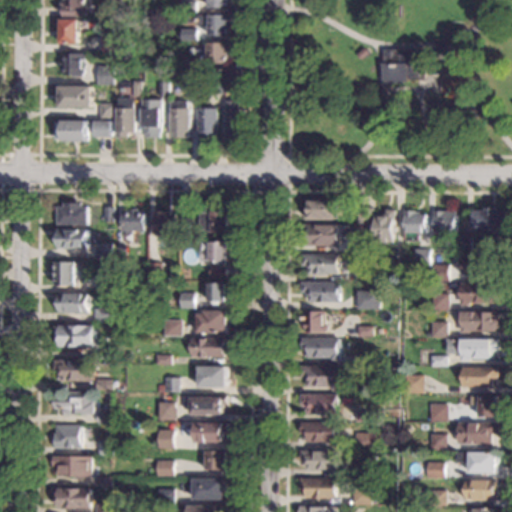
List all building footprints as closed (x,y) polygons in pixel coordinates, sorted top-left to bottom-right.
[(83,0),(83,8),(87,8),(87,15),(82,15),(82,17),(62,17),(62,9),(60,9),(60,1),(63,1),(63,0),(83,0)] [(233,0),(233,8),(208,8),(208,6),(203,6),(203,0),(233,0)] [(197,3),(197,13),(182,13),(182,2),(197,3)] [(233,26),(229,26),(229,36),(207,36),(207,27),(198,27),(198,15),(233,15),(233,26)] [(79,22),(81,22),(81,32),(79,32),(79,45),(59,45),(59,20),(79,20),(79,22)] [(198,41),(182,41),(182,30),(198,30),(198,41)] [(117,52),(101,52),(101,37),(117,37),(117,52)] [(232,54),(231,54),(231,56),(228,56),(228,64),(208,64),(208,63),(206,63),(206,52),(208,52),(208,43),(232,43),(232,54)] [(370,54),(363,60),(358,55),(366,49),(370,54)] [(426,81),(409,81),(409,82),(405,82),(405,84),(387,84),(387,83),(384,83),(384,50),(426,51),(426,81)] [(84,62),(86,62),(86,70),(84,70),(84,77),(72,77),(71,76),(62,76),(62,68),(60,68),(60,60),(63,60),(63,52),(84,52),(84,62)] [(196,69),(183,69),(183,58),(196,58),(196,69)] [(115,86),(98,86),(98,68),(115,68),(115,86)] [(241,83),(226,83),(226,71),(241,71),(241,83)] [(197,96),(187,96),(187,80),(197,80),(197,96)] [(225,95),(214,95),(214,81),(225,81),(225,95)] [(144,97),(134,97),(134,82),(144,82),(144,97)] [(170,97),(160,97),(160,83),(169,83),(170,83),(170,97)] [(93,109),(60,109),(60,87),(93,87),(93,109)] [(135,109),(137,109),(137,133),(130,133),(129,137),(117,137),(117,109),(119,109),(119,100),(135,100),(135,109)] [(163,133),(161,133),(161,138),(146,138),(146,133),(144,133),(144,100),(163,100),(163,133)] [(239,110),(244,110),(244,134),(238,134),(238,139),(226,139),(226,101),(239,101),(239,110)] [(189,109),(191,109),(191,134),(189,134),(189,138),(172,138),(172,102),(189,102),(189,109)] [(113,119),(100,119),(100,105),(113,105),(113,119)] [(218,134),(217,134),(217,138),(200,138),(200,134),(198,133),(198,110),(218,110),(218,134)] [(89,142),(78,142),(78,144),(72,144),(72,143),(62,142),(62,140),(55,140),(55,122),(89,121),(89,142)] [(113,138),(97,138),(97,123),(113,123),(113,138)] [(340,221),(308,221),(308,212),(311,212),(311,202),(340,202),(340,221)] [(82,208),(88,208),(88,225),(58,225),(58,208),(64,208),(64,203),(82,203),(82,208)] [(114,222),(104,222),(104,208),(114,208),(114,222)] [(497,212),(508,212),(508,232),(475,232),(475,212),(487,212),(487,208),(497,209),(497,212)] [(138,213),(146,213),(146,232),(133,232),(133,236),(126,236),(126,232),(124,232),(124,212),(132,212),(132,209),(138,209),(138,213)] [(373,224),(358,224),(358,209),(373,209),(373,224)] [(396,221),(395,221),(395,243),(376,243),(376,215),(386,215),(386,210),(396,210),(396,221)] [(416,213),(420,213),(420,215),(427,215),(427,234),(420,234),(420,242),(406,242),(406,212),(416,212),(416,213)] [(445,215),(457,215),(457,234),(435,234),(435,212),(445,212),(445,215)] [(172,216),(176,216),(176,235),(155,235),(155,213),(172,213),(172,216)] [(228,233),(201,233),(201,213),(229,213),(228,233)] [(191,238),(180,238),(180,224),(181,224),(191,224),(191,238)] [(341,247),(309,247),(309,237),(303,237),(303,225),(341,225),(341,247)] [(89,249),(59,249),(59,235),(55,235),(55,230),(89,230),(89,249)] [(472,252),(462,252),(462,237),(471,237),(472,237),(472,252)] [(374,254),(358,254),(358,239),(374,239),(374,254)] [(497,254),(482,254),(482,239),(497,239),(497,254)] [(229,262),(219,262),(219,264),(215,264),(215,262),(201,262),(201,251),(211,251),(211,243),(229,243),(229,262)] [(112,260),(97,260),(97,244),(112,244),(112,260)] [(127,264),(117,264),(117,247),(118,247),(127,247),(127,264)] [(431,265),(418,265),(418,251),(431,251),(431,265)] [(340,275),(308,275),(308,267),(302,267),(302,255),(340,255),(340,275)] [(495,276),(462,276),(462,256),(495,256),(495,276)] [(77,286),(56,286),(56,263),(77,263),(77,286)] [(164,280),(148,280),(149,265),(164,265),(164,280)] [(374,283),(358,282),(358,266),(374,266),(374,283)] [(402,282),(386,282),(386,266),(402,266),(402,282)] [(227,278),(211,278),(211,268),(227,268),(227,278)] [(448,283),(432,283),(432,268),(448,268),(448,283)] [(113,293),(97,292),(97,275),(113,275),(113,293)] [(229,302),(221,302),(221,305),(214,305),(214,302),(210,302),(210,283),(229,283),(229,302)] [(340,303),(308,303),(308,297),(305,294),(302,294),(302,283),(340,283),(340,303)] [(496,285),(498,285),(498,302),(496,302),(496,304),(471,304),(471,306),(461,306),(462,284),(496,284),(496,285)] [(380,309),(357,310),(357,291),(380,291),(380,309)] [(90,313),(60,313),(60,294),(90,295),(90,313)] [(196,309),(182,309),(182,294),(196,294),(196,309)] [(448,311),(432,310),(432,295),(448,295),(448,311)] [(111,324),(96,324),(96,310),(111,310),(111,324)] [(228,334),(199,334),(199,313),(205,313),(205,311),(228,312),(228,334)] [(325,325),(327,327),(327,330),(325,333),(306,333),(306,312),(325,312),(325,325)] [(496,313),(498,313),(498,319),(497,319),(497,321),(499,323),(499,328),(496,330),(496,332),(471,332),(471,334),(462,334),(462,312),(496,312),(496,313)] [(183,337),(165,337),(165,321),(183,321),(183,337)] [(448,338),(432,338),(432,323),(448,323),(448,338)] [(95,348),(80,348),(80,349),(69,349),(69,347),(56,347),(56,327),(95,327),(95,348)] [(373,337),(358,337),(358,327),(363,327),(373,327),(373,337)] [(225,358),(193,357),(193,338),(225,338),(225,358)] [(340,361),(331,361),(331,359),(307,359),(307,350),(302,350),(302,338),(340,339),(340,361)] [(499,351),(494,351),(494,360),(470,360),(470,362),(461,362),(461,355),(447,355),(447,340),(499,340),(499,351)] [(112,360),(97,360),(97,344),(112,344),(112,360)] [(173,365),(158,365),(158,356),(173,356),(173,365)] [(373,366),(357,366),(357,356),(362,356),(373,356),(373,366)] [(448,367),(432,367),(432,357),(448,357),(448,367)] [(95,382),(61,382),(61,371),(55,371),(56,360),(95,361),(95,382)] [(340,368),(354,368),(354,383),(340,383),(340,390),(330,390),(330,387),(307,387),(307,378),(301,378),(301,367),(340,367),(340,368)] [(227,388),(219,388),(219,390),(214,390),(214,388),(200,388),(200,368),(227,368),(227,388)] [(498,379),(493,379),(493,388),(463,388),(464,368),(498,368),(498,379)] [(425,394),(406,394),(406,376),(425,376),(425,394)] [(180,393),(165,393),(165,379),(180,379),(180,393)] [(113,391),(97,391),(97,380),(113,381),(113,391)] [(92,402),(99,402),(99,409),(94,409),(94,415),(64,415),(64,409),(55,409),(56,396),(68,396),(68,393),(92,393),(92,402)] [(228,407),(225,407),(225,416),(193,416),(193,395),(228,395),(228,407)] [(338,416),(330,416),(330,414),(307,414),(307,406),(302,406),(302,395),(338,395),(338,416)] [(497,418),(480,418),(480,410),(478,410),(478,406),(472,406),(472,397),(497,397),(497,418)] [(176,421),(159,421),(159,403),(162,403),(176,403),(176,421)] [(448,405),(448,422),(431,422),(431,405),(448,405)] [(381,422),(356,422),(356,412),(358,412),(381,412),(381,422)] [(113,424),(98,424),(98,413),(113,413),(113,424)] [(227,433),(225,433),(225,443),(197,443),(197,423),(227,423),(227,433)] [(337,443),(307,443),(307,435),(301,435),(301,423),(337,423),(337,443)] [(499,435),(493,435),(492,445),(459,445),(459,423),(499,423),(499,435)] [(83,449),(54,449),(54,434),(57,434),(57,426),(83,426),(83,449)] [(375,449),(356,449),(356,434),(375,434),(375,449)] [(177,435),(177,449),(162,449),(162,435),(177,435)] [(447,450),(431,450),(431,436),(447,436),(447,450)] [(112,456),(98,456),(98,442),(112,442),(112,456)] [(337,471),(307,471),(307,462),(301,462),(301,451),(337,451),(337,471)] [(226,470),(207,470),(207,452),(226,452),(226,470)] [(495,474),(470,474),(470,463),(457,463),(457,453),(496,453),(495,474)] [(92,477),(83,477),(83,478),(68,478),(68,476),(59,476),(59,467),(53,467),(54,457),(92,457),(92,477)] [(175,476),(158,476),(158,462),(175,462),(175,476)] [(445,479),(428,479),(428,463),(445,463),(445,479)] [(372,479),(356,479),(356,468),(372,468),(372,479)] [(112,488),(97,488),(97,478),(111,478),(112,478),(112,488)] [(226,492),(228,492),(228,500),(195,500),(195,491),(193,491),(193,485),(195,485),(195,479),(226,479),(226,492)] [(337,499),(307,499),(307,491),(301,491),(301,479),(337,479),(337,499)] [(496,500),(466,500),(466,480),(496,481),(496,500)] [(371,505),(353,505),(353,488),(372,489),(371,505)] [(92,498),(94,498),(94,504),(92,504),(92,509),(77,509),(77,510),(68,510),(68,508),(58,508),(58,499),(53,499),(53,489),(92,489),(92,498)] [(175,505),(159,505),(159,490),(175,490),(175,505)] [(447,506),(431,506),(431,491),(447,491),(447,506)] [(113,511),(114,504),(97,503),(96,511),(113,511)]
